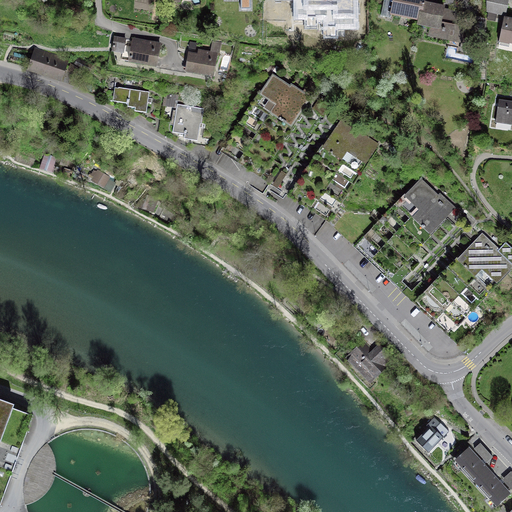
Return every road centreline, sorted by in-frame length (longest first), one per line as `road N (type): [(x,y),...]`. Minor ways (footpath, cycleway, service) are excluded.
road 1 (tertiary): [(0,73),(86,105),(241,193),(306,245),(423,365),(449,372)]
road 2 (track): [(0,366),(135,421),(234,511)]
